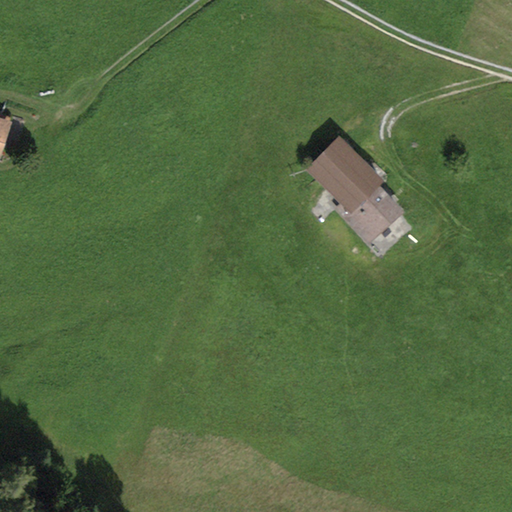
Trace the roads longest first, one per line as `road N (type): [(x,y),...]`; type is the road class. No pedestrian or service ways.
road 1 (track): [(428,192),(384,119),(506,75)]
road 2 (track): [(331,0),(419,49),(506,75)]
road 3 (track): [(56,118),(203,0)]
